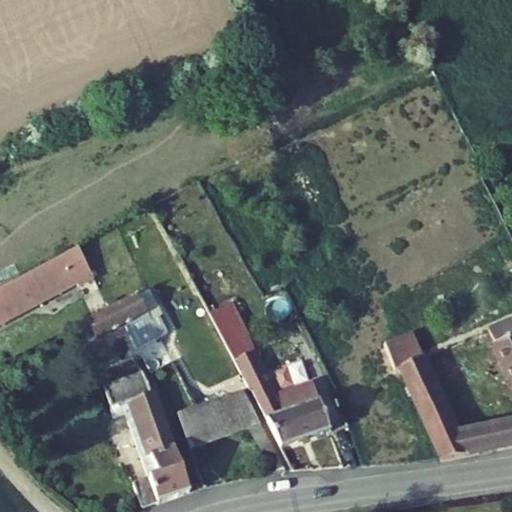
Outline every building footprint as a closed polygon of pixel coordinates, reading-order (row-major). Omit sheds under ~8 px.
[(0,322),(61,289),(63,292),(85,279),(68,250),(0,287),(0,322)] [(101,307),(74,321),(84,341),(138,317),(127,295),(101,307)] [(419,361),(396,371),(436,459),(511,445),(511,321),(488,331),(511,382),(511,422),(453,434),(419,361)] [(396,371),(419,361),(422,360),(411,334),(379,347),(391,373),(396,371)] [(279,421),(236,343),(220,350),(231,369),(235,368),(245,389),(249,396),(278,454),(326,438),(315,408),(279,421)] [(107,383),(102,365),(87,370),(101,411),(144,395),(136,374),(107,383)] [(174,384),(159,390),(171,412),(186,407),(174,384)] [(254,429),(238,393),(172,414),(189,449),(254,429)] [(144,395),(101,411),(96,413),(102,432),(122,424),(144,482),(129,487),(137,511),(138,511),(184,495),(185,495),(148,394),(144,395)]
